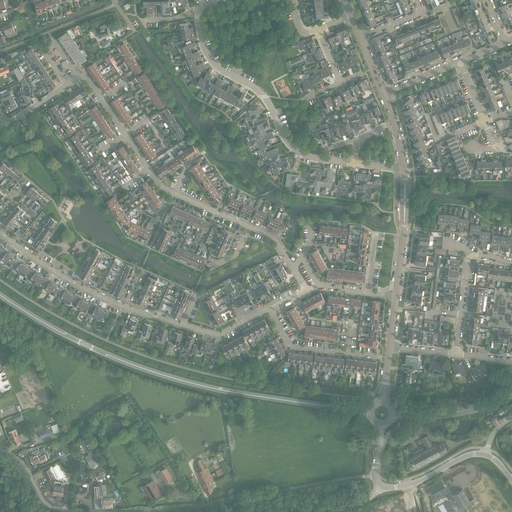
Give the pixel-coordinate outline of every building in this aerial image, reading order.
[(37,13),(43,11),(38,0),(35,0),(37,3),(34,4),(37,13)] [(38,0),(43,11),(48,9),(45,1),(42,2),(41,0),(38,0)] [(46,0),(45,1),(48,9),(53,7),(50,0),(46,0)] [(480,6),(478,0),(465,5),(466,8),(472,5),(473,8),(480,6)] [(360,4),(362,10),(369,7),(367,1),(360,4)] [(403,12),(410,10),(408,4),(400,7),(403,12)] [(501,7),(503,12),(510,9),(510,10),(511,8),(511,6),(509,7),(508,4),(501,7)] [(469,14),(470,16),(483,11),(480,6),(473,8),(475,12),(469,14)] [(364,15),(371,12),(369,7),(362,10),(364,15)] [(511,15),(511,14),(510,10),(510,9),(503,12),(505,18),(511,15)] [(478,19),(485,17),(483,11),(470,16),(471,19),(477,17),(478,19)] [(364,15),(366,21),(374,18),(371,12),(364,15)] [(473,25),(474,27),(487,22),(485,17),(478,19),(479,23),(473,25)] [(376,21),(376,19),(374,18),(366,21),(369,27),(376,24),(376,22),(376,21)] [(441,23),(440,21),(439,19),(433,21),(436,28),(442,26),(441,23)] [(433,21),(427,23),(430,30),(436,28),(433,21)] [(482,31),(489,28),(487,22),(474,27),(475,30),(481,28),(482,31)] [(15,31),(12,23),(3,26),(5,33),(5,35),(6,35),(7,38),(17,34),(16,30),(15,31)] [(179,24),(180,32),(193,30),(193,27),(189,28),(188,23),(179,24)] [(430,30),(427,23),(422,26),(425,33),(430,30)] [(419,35),(425,33),(422,26),(416,28),(419,35)] [(335,31),(336,33),(340,41),(339,41),(341,44),(342,44),(344,48),(347,47),(345,42),(344,43),(344,41),(349,39),(344,27),(335,31)] [(95,32),(90,34),(92,39),(95,38),(96,39),(102,37),(109,34),(107,28),(99,31),(100,31),(97,32),(98,34),(96,35),(95,32)] [(416,28),(411,30),(414,37),(419,35),(416,28)] [(475,38),(476,40),(491,33),(489,28),(482,31),(484,34),(481,35),(475,38)] [(190,38),(190,33),(194,32),(193,30),(180,32),(181,39),(190,38)] [(408,40),(414,37),(411,30),(405,32),(408,40)] [(70,55),(71,56),(72,56),(74,59),(73,59),(74,61),(75,60),(77,63),(76,64),(77,65),(86,59),(68,32),(59,38),(62,41),(61,42),(62,43),(62,42),(65,46),(64,46),(65,47),(66,47),(68,50),(67,50),(68,52),(68,51),(71,54),(70,55)] [(405,32),(400,35),(403,42),(408,40),(405,32)] [(334,53),(337,52),(336,48),(334,44),(339,41),(340,41),(336,33),(327,36),(332,50),(334,53)] [(487,42),(494,39),(491,33),(476,40),(473,41),(474,42),(477,41),(477,42),(483,40),(486,39),(487,42)] [(397,44),(403,42),(400,35),(394,37),(397,44)] [(371,39),(374,45),(381,41),(379,36),(371,39)] [(469,38),(463,40),(466,47),(472,45),(469,38)] [(300,50),(305,48),(307,53),(316,49),(312,40),(306,43),(304,39),(297,42),(300,50)] [(457,42),(460,50),(466,47),(463,40),(457,42)] [(374,45),(376,50),(383,47),(381,41),(374,45)] [(194,42),(180,48),(182,54),(180,55),(190,51),(189,47),(195,45),(194,42)] [(457,42),(452,45),(455,52),(460,50),(457,42)] [(117,48),(120,52),(127,47),(124,43),(117,48)] [(452,45),(446,47),(449,54),(455,52),(452,45)] [(130,52),(127,47),(120,52),(123,57),(130,52)] [(385,52),(383,47),(376,50),(378,56),(385,52)] [(443,56),(449,54),(446,47),(440,49),(443,56)] [(20,53),(22,55),(24,58),(23,58),(24,60),(34,53),(31,49),(27,52),(25,49),(20,53)] [(318,49),(316,49),(307,53),(305,54),(305,55),(303,56),(304,58),(306,57),(306,58),(311,56),(313,61),(322,58),(318,49)] [(350,66),(359,63),(353,49),(349,51),(351,56),(347,58),(350,66)] [(192,53),(190,51),(180,55),(183,60),(199,54),(198,51),(192,53)] [(437,51),(431,53),(434,60),(440,58),(437,51)] [(123,61),(124,63),(133,56),(130,52),(123,57),(125,59),(123,61)] [(380,61),(388,58),(385,52),(378,56),(380,61)] [(29,60),(30,63),(38,58),(34,53),(24,60),(26,62),(29,60)] [(429,62),(434,60),(431,53),(426,55),(429,62)] [(194,59),(200,57),(199,54),(183,60),(183,61),(185,60),(187,65),(195,62),(194,59)] [(351,68),(350,66),(347,58),(345,54),(341,56),(344,61),(338,63),(341,72),(351,68)] [(423,65),(429,62),(426,55),(420,58),(423,65)] [(127,67),(129,65),(129,66),(136,61),(133,56),(124,63),(127,67)] [(32,65),(29,67),(30,69),(41,62),(38,58),(30,63),(32,65)] [(390,64),(388,58),(380,61),(383,67),(390,64)] [(417,67),(423,65),(420,58),(414,60),(417,67)] [(508,68),(509,70),(508,70),(509,74),(510,74),(511,77),(511,76),(511,73),(506,58),(503,59),(504,62),(501,63),(504,70),(508,68)] [(414,60),(409,62),(412,69),(417,67),(414,60)] [(129,66),(132,70),(139,65),(136,61),(129,66)] [(35,69),(36,72),(44,67),(41,62),(30,69),(24,73),(26,76),(29,74),(29,73),(32,71),(35,69)] [(94,62),(88,67),(91,72),(98,67),(94,62)] [(187,65),(189,71),(204,65),(202,62),(196,65),(195,62),(187,65)] [(320,64),(322,69),(317,71),(320,79),(321,79),(329,76),(324,62),(320,64)] [(406,72),(412,69),(409,62),(403,65),(406,72)] [(500,72),(504,70),(501,63),(498,64),(497,62),(494,63),(496,65),(495,65),(500,77),(503,77),(501,73),(500,72)] [(385,72),(392,69),(390,64),(383,67),(385,72)] [(6,73),(9,71),(7,65),(0,67),(0,75),(3,74),(4,75),(7,74),(6,73)] [(135,74),(142,70),(139,65),(132,70),(135,74)] [(199,71),(205,68),(204,65),(189,71),(192,77),(200,74),(199,71)] [(16,82),(23,78),(17,67),(10,71),(16,82)] [(35,76),(36,78),(47,71),(44,67),(36,72),(38,74),(35,76)] [(91,72),(94,76),(101,72),(98,67),(91,72)] [(477,74),(474,75),(475,77),(485,73),(483,67),(476,70),(477,74)] [(314,74),(309,76),(309,77),(312,85),(321,81),(321,79),(320,79),(317,71),(316,68),(312,69),(314,74)] [(385,72),(387,78),(395,75),(392,69),(385,72)] [(41,78),(42,80),(50,75),(47,71),(36,78),(37,80),(41,78)] [(312,85),(309,77),(309,76),(308,73),(307,71),(304,72),(305,74),(304,75),(306,80),(301,82),(304,90),(313,87),(312,85)] [(94,76),(97,81),(104,76),(101,72),(94,76)] [(137,77),(140,82),(147,78),(144,73),(137,77)] [(196,85),(202,88),(209,75),(206,73),(203,79),(200,77),(196,85)] [(479,78),(480,82),(487,79),(485,73),(475,77),(476,79),(479,78)] [(44,83),(41,85),(42,87),(53,80),(50,75),(42,80),(44,83)] [(209,75),(202,88),(207,91),(211,83),(209,82),(212,76),(209,75)] [(390,83),(397,80),(395,75),(387,78),(390,83)] [(107,80),(104,76),(97,81),(100,85),(107,80)] [(140,82),(143,87),(150,82),(147,78),(140,82)] [(207,91),(213,94),(220,81),(217,79),(214,85),(211,83),(207,91)] [(366,79),(356,83),(357,84),(360,92),(362,96),(365,94),(363,90),(369,87),(366,79)] [(453,80),(452,80),(456,89),(461,87),(457,79),(454,81),(453,80)] [(480,88),(490,85),(487,79),(480,82),(482,85),(479,86),(480,88)] [(56,85),(53,80),(42,87),(43,89),(47,87),(48,89),(47,90),(49,93),(53,90),(52,87),(56,85)] [(110,85),(107,80),(100,85),(103,90),(110,85)] [(24,88),(17,92),(20,99),(21,98),(23,102),(28,99),(26,96),(32,93),(28,86),(29,86),(26,81),(23,83),(22,83),(24,88)] [(220,81),(213,94),(218,97),(223,89),(220,88),(223,82),(220,81)] [(146,91),(153,87),(150,82),(143,87),(146,91)] [(349,89),(351,96),(352,98),(353,101),(356,99),(354,95),(360,92),(357,84),(348,88),(348,89),(349,89)] [(218,97),(224,100),(231,87),(228,85),(225,91),(223,89),(218,97)] [(484,90),(485,93),(492,90),(490,85),(480,88),(481,91),(484,90)] [(89,95),(88,93),(83,86),(78,89),(83,96),(85,100),(87,98),(86,97),(89,95)] [(12,97),(15,96),(10,87),(7,88),(9,92),(3,96),(4,98),(1,99),(7,110),(16,104),(12,97)] [(156,91),(153,87),(146,91),(149,96),(156,91)] [(229,103),(233,96),(234,95),(231,94),(234,88),(231,87),(224,100),(229,103)] [(85,100),(83,96),(78,89),(74,92),(79,100),(82,98),(84,101),(85,100)] [(340,95),(341,96),(343,103),(344,106),(348,105),(346,100),(352,98),(351,96),(349,89),(348,89),(339,93),(340,95)] [(485,100),(494,96),(492,90),(485,93),(486,96),(484,97),(485,100)] [(149,96),(152,100),(159,96),(156,91),(149,96)] [(236,97),(234,95),(233,96),(229,103),(235,106),(242,92),(240,91),(236,97)] [(69,95),(70,96),(76,105),(78,104),(80,102),(79,100),(74,92),(69,95)] [(242,100),(245,94),(242,92),(235,106),(241,109),(245,101),(242,100)] [(422,103),(427,101),(423,93),(420,94),(420,93),(419,94),(422,103)] [(76,105),(70,96),(69,95),(65,98),(70,106),(73,104),(75,107),(76,105)] [(343,103),(341,96),(340,95),(331,98),(333,104),(336,111),(339,110),(337,105),(343,103)] [(162,100),(159,96),(152,100),(155,105),(162,100)] [(333,104),(331,98),(330,96),(321,100),(326,113),(329,111),(327,107),(333,104)] [(488,101),(490,104),(497,101),(494,96),(485,100),(486,102),(488,101)] [(114,107),(121,102),(118,98),(111,102),(114,107)] [(403,104),(407,109),(412,105),(414,103),(410,99),(407,100),(405,102),(403,104)] [(158,109),(165,105),(162,100),(155,105),(158,109)] [(373,107),(367,110),(371,118),(380,114),(375,101),(372,103),(373,107)] [(492,110),(499,107),(497,101),(490,104),(491,108),(488,109),(489,111),(492,110)] [(114,107),(117,111),(124,107),(121,102),(114,107)] [(466,113),(470,111),(467,103),(463,104),(462,104),(466,113)] [(47,110),(51,114),(59,109),(56,104),(47,110)] [(416,110),(412,105),(407,109),(405,111),(409,115),(409,116),(413,112),(414,112),(416,110)] [(96,106),(89,111),(92,115),(99,111),(96,106)] [(250,116),(252,121),(257,119),(255,114),(261,112),(259,106),(248,111),(250,116)] [(124,107),(117,111),(120,116),(127,111),(124,107)] [(160,113),(164,120),(172,114),(167,107),(160,113)] [(367,110),(367,107),(363,109),(365,113),(359,115),(363,124),(372,120),(371,118),(367,110)] [(61,111),(59,109),(51,114),(54,119),(64,112),(63,110),(61,111)] [(92,115),(95,120),(102,115),(99,111),(92,115)] [(120,116),(123,120),(130,116),(127,111),(120,116)] [(64,112),(54,119),(57,123),(65,118),(62,113),(64,112)] [(416,114),(414,112),(413,112),(409,116),(409,115),(406,118),(410,122),(415,118),(418,116),(420,114),(418,112),(416,114)] [(364,126),(363,124),(359,115),(358,113),(355,115),(357,119),(351,122),(354,130),(364,126)] [(437,114),(438,117),(439,120),(440,123),(441,123),(445,121),(442,113),(438,115),(438,114),(437,114)] [(169,126),(176,121),(172,114),(164,120),(169,126)] [(102,115),(95,120),(98,124),(105,120),(102,115)] [(126,125),(133,120),(130,116),(123,120),(126,125)] [(242,126),(247,124),(249,129),(251,128),(254,127),(252,121),(250,116),(239,120),(241,124),(242,126)] [(332,138),(341,134),(338,127),(336,121),(334,116),(332,117),(334,122),(332,122),(334,127),(329,129),(331,136),(332,138)] [(419,123),(416,118),(418,116),(415,118),(410,122),(408,124),(412,128),(412,129),(417,125),(419,123)] [(57,123),(60,128),(68,122),(68,120),(67,119),(66,119),(65,118),(57,123)] [(341,134),(342,135),(351,131),(346,118),(342,120),(344,124),(338,127),(341,134)] [(507,127),(508,126),(506,119),(501,119),(496,122),(500,133),(506,131),(505,128),(507,127)] [(98,124),(101,129),(108,124),(105,120),(98,124)] [(169,126),(173,133),(181,128),(176,121),(169,126)] [(257,126),(261,137),(266,134),(264,129),(270,127),(267,121),(257,126)] [(60,128),(63,132),(71,127),(68,122),(60,128)] [(101,129),(104,133),(111,129),(108,124),(101,129)] [(331,136),(329,129),(326,124),(323,125),(325,129),(315,133),(318,140),(321,138),(322,140),(331,136)] [(410,130),(414,135),(419,131),(421,129),(417,125),(412,129),(412,128),(410,130)] [(257,126),(254,127),(251,128),(254,133),(248,136),(250,141),(248,142),(261,137),(257,126)] [(74,131),(71,127),(63,132),(66,137),(74,131)] [(178,140),(185,134),(181,128),(173,133),(178,140)] [(114,133),(111,129),(104,133),(107,138),(114,133)] [(423,136),(419,131),(414,135),(411,137),(415,141),(416,142),(420,137),(421,138),(423,136)] [(266,134),(261,137),(265,147),(271,145),(269,140),(274,137),(272,132),(266,134)] [(135,137),(138,142),(145,137),(142,133),(135,137)] [(67,140),(70,144),(79,139),(79,137),(78,135),(77,135),(76,134),(67,140)] [(455,136),(446,140),(448,144),(456,141),(455,137),(456,137),(455,136)] [(148,142),(145,137),(138,142),(141,146),(148,142)] [(261,137),(248,142),(249,145),(252,144),(252,146),(258,144),(260,149),(263,148),(265,147),(261,137)] [(413,143),(417,148),(422,144),(424,143),(424,142),(421,138),(420,137),(416,142),(415,141),(413,143)] [(70,144),(74,149),(82,143),(79,139),(70,144)] [(141,146),(144,151),(151,146),(148,142),(141,146)] [(74,149),(77,153),(85,148),(82,143),(74,149)] [(424,151),(426,149),(428,147),(426,146),(425,147),(422,144),(424,143),(422,144),(417,148),(415,150),(419,154),(419,155),(424,151)] [(188,149),(193,156),(197,153),(193,145),(188,149)] [(114,151),(118,156),(125,151),(122,146),(114,151)] [(147,155),(154,151),(151,146),(144,151),(147,155)] [(86,148),(85,148),(77,153),(80,158),(88,152),(88,150),(87,149),(86,148)] [(267,159),(265,153),(263,148),(260,149),(258,150),(260,155),(255,158),(257,163),(259,167),(263,165),(261,161),(267,159)] [(188,159),(193,156),(188,149),(184,152),(188,159)] [(273,156),(275,162),(280,160),(280,159),(276,149),(265,153),(267,159),(273,156)] [(128,155),(125,151),(118,156),(121,160),(128,155)] [(157,155),(154,151),(147,155),(150,160),(157,155)] [(428,155),(424,151),(419,155),(419,154),(416,156),(421,161),(425,157),(426,157),(427,156),(428,155)] [(80,158),(83,162),(91,157),(88,152),(80,158)] [(184,162),(188,159),(184,152),(179,155),(184,162)] [(121,160),(118,162),(122,166),(124,165),(131,159),(128,155),(121,160)] [(179,155),(174,158),(179,165),(184,162),(179,155)] [(418,163),(423,168),(431,160),(427,156),(426,157),(425,157),(421,161),(418,163)] [(91,157),(83,162),(86,167),(94,161),(91,157)] [(280,160),(275,162),(277,167),(278,167),(283,165),(285,170),(290,168),(286,157),(280,159),(280,160)] [(175,168),(179,165),(174,158),(170,161),(175,168)] [(124,165),(127,169),(134,164),(131,159),(124,165)] [(170,161),(165,164),(170,171),(175,168),(170,161)] [(190,168),(193,172),(201,167),(200,166),(198,162),(192,166),(190,168)] [(274,175),(280,172),(278,167),(277,167),(275,162),(262,167),(263,171),(264,173),(272,169),(274,175)] [(88,170),(91,174),(99,169),(96,164),(88,170)] [(130,174),(138,169),(134,164),(127,169),(130,174)] [(166,174),(170,171),(165,164),(161,167),(166,174)] [(7,167),(2,174),(6,177),(12,170),(7,167)] [(161,177),(166,174),(161,167),(156,170),(161,177)] [(196,177),(204,172),(202,168),(201,167),(193,172),(196,177)] [(315,180),(321,181),(321,175),(322,169),(310,168),(310,174),(316,174),(315,180)] [(99,169),(91,174),(94,179),(102,173),(99,169)] [(6,177),(10,181),(16,174),(12,170),(6,177)] [(327,176),(321,175),(321,181),(332,182),(334,171),(328,170),(327,176)] [(469,171),(470,170),(469,170),(460,173),(462,178),(470,174),(469,171)] [(206,175),(204,172),(196,177),(199,181),(207,176),(206,175)] [(94,179),(97,183),(105,178),(102,173),(94,179)] [(14,184),(20,178),(16,174),(10,181),(14,184)] [(292,181),(297,181),(298,180),(298,175),(287,174),(285,185),(291,186),(292,181)] [(337,186),(343,186),(349,187),(350,181),(344,181),(345,175),(339,174),(337,186)] [(367,181),(368,175),(356,174),(355,179),(361,180),(361,186),(366,187),(367,181)] [(202,186),(210,181),(208,177),(207,176),(199,181),(202,186)] [(367,181),(366,187),(378,188),(379,176),(374,176),(373,181),(367,181)] [(105,178),(97,183),(100,188),(108,182),(105,178)] [(309,179),(309,182),(309,185),(314,186),(313,192),(317,192),(316,195),(319,195),(321,181),(315,180),(309,179)] [(302,187),(308,188),(309,185),(309,182),(298,180),(297,181),(296,192),(302,193),(302,187)] [(139,188),(141,191),(149,186),(146,181),(136,187),(138,190),(139,188)] [(202,186),(205,190),(213,185),(212,184),(210,181),(202,186)] [(332,185),(332,182),(321,181),(319,195),(323,196),(324,193),(325,193),(326,188),(331,188),(332,185)] [(100,188),(103,192),(111,186),(108,182),(100,188)] [(208,195),(216,189),(214,186),(213,185),(205,190),(208,195)] [(336,197),(342,197),(343,186),(337,186),(332,185),(331,188),(331,191),(337,191),(336,197)] [(354,185),(354,188),(354,191),(360,192),(359,197),(360,197),(359,200),(364,201),(365,198),(366,187),(361,186),(354,185)] [(103,192),(106,197),(115,191),(111,186),(103,192)] [(140,197),(141,198),(152,190),(149,186),(141,191),(144,195),(140,197)] [(348,193),(354,193),(354,191),(354,188),(349,187),(343,186),(342,197),(347,198),(348,193)] [(26,194),(30,197),(36,191),(31,187),(26,194)] [(371,193),(377,194),(378,188),(366,187),(365,198),(371,199),(371,193)] [(208,195),(211,199),(219,194),(218,193),(216,189),(208,195)] [(147,200),(155,194),(152,190),(141,198),(142,199),(145,197),(147,200)] [(30,197),(34,201),(40,194),(36,191),(30,197)] [(44,198),(40,194),(34,201),(38,204),(44,198)] [(109,206),(117,201),(116,198),(117,197),(115,194),(112,196),(113,197),(106,202),(109,206)] [(158,199),(155,194),(147,200),(150,204),(147,206),(158,199)] [(222,199),(220,195),(219,194),(211,199),(214,204),(218,201),(221,199),(222,199)] [(227,206),(232,209),(236,200),(229,197),(226,204),(227,205),(227,206)] [(38,204),(42,208),(48,201),(44,198),(38,204)] [(158,206),(161,203),(158,199),(147,206),(148,208),(151,206),(153,209),(158,206)] [(237,211),(237,209),(239,210),(242,203),(236,200),(232,209),(237,211)] [(109,206),(112,211),(124,203),(123,202),(120,204),(117,201),(109,206)] [(124,203),(112,211),(115,215),(123,210),(121,206),(124,204),(124,203)] [(239,212),(244,214),(248,205),(242,203),(239,210),(240,211),(239,212)] [(17,205),(14,210),(21,215),(23,217),(21,215),(24,211),(17,205)] [(248,205),(244,214),(249,216),(250,215),(251,216),(255,208),(248,205)] [(169,214),(174,216),(178,208),(173,206),(169,214)] [(260,211),(255,208),(251,216),(253,216),(252,218),(257,220),(263,207),(262,207),(260,211)] [(264,221),(267,214),(262,211),(264,208),(263,207),(257,220),(262,222),(262,221),(264,221)] [(178,208),(174,216),(179,218),(182,210),(178,208)] [(115,215),(118,220),(130,212),(129,211),(128,212),(125,209),(123,210),(115,215)] [(23,217),(21,215),(14,210),(10,214),(17,219),(19,221),(23,217)] [(179,218),(183,220),(187,212),(182,210),(179,218)] [(130,213),(130,212),(118,220),(121,224),(122,224),(125,227),(130,220),(133,218),(131,216),(129,214),(130,213)] [(187,212),(183,220),(188,222),(192,214),(187,212)] [(10,214),(7,218),(14,224),(17,219),(10,214)] [(188,222),(193,224),(196,217),(192,214),(188,222)] [(57,221),(49,217),(46,221),(54,226),(57,221)] [(196,217),(193,224),(197,226),(201,219),(196,217)] [(266,227),(271,229),(275,220),(268,217),(265,224),(267,225),(266,227)] [(10,228),(14,224),(7,218),(3,222),(10,228)] [(132,221),(130,220),(125,227),(128,230),(127,230),(132,233),(139,219),(138,218),(136,223),(132,221)] [(139,219),(132,233),(137,235),(141,226),(138,224),(140,219),(139,219)] [(197,226),(202,228),(206,221),(201,219),(197,226)] [(278,231),(281,233),(285,225),(275,220),(271,229),(276,231),(276,230),(278,230),(278,231)] [(46,221),(43,226),(51,230),(54,226),(46,221)] [(202,228),(207,231),(210,223),(206,221),(202,228)] [(137,235),(142,237),(149,222),(148,222),(146,228),(141,226),(137,235)] [(142,237),(147,240),(150,234),(151,231),(152,231),(147,229),(150,223),(149,222),(142,237)] [(43,226),(40,230),(48,235),(51,230),(43,226)] [(161,233),(170,237),(173,230),(170,229),(169,230),(164,228),(161,233)] [(227,231),(224,229),(222,234),(230,237),(232,232),(227,231)] [(45,239),(48,235),(40,230),(37,235),(45,239)] [(161,233),(159,238),(168,242),(170,237),(161,233)] [(222,234),(220,239),(228,242),(230,237),(222,234)] [(37,235),(34,239),(42,244),(45,239),(37,235)] [(42,244),(34,239),(32,238),(31,237),(29,239),(33,241),(31,244),(39,249),(42,244)] [(159,238),(157,242),(166,246),(168,242),(159,238)] [(220,239),(218,243),(225,247),(228,242),(220,239)] [(155,247),(164,251),(166,246),(157,242),(155,247)] [(216,248),(223,251),(225,247),(218,243),(216,248)] [(173,255),(178,257),(182,248),(177,246),(173,255)] [(8,250),(5,248),(0,255),(0,258),(5,261),(3,263),(4,264),(12,254),(7,251),(8,250)] [(96,248),(93,253),(101,257),(104,252),(96,248)] [(187,250),(182,248),(178,257),(183,259),(187,250)] [(221,256),(223,251),(216,248),(213,255),(215,256),(216,254),(221,256)] [(308,254),(310,258),(318,254),(316,249),(309,253),(308,254)] [(183,259),(187,261),(191,252),(187,250),(183,259)] [(191,252),(187,261),(192,263),(196,254),(191,252)] [(91,258),(99,262),(101,257),(93,253),(91,258)] [(10,270),(11,270),(19,259),(16,257),(12,254),(4,264),(6,265),(7,263),(12,267),(10,270)] [(192,263),(197,265),(201,257),(196,254),(192,263)] [(313,263),(320,258),(318,254),(310,258),(313,263)] [(202,268),(206,259),(201,257),(197,265),(202,268)] [(91,258),(88,263),(96,267),(99,262),(91,258)] [(313,263),(315,267),(323,263),(320,258),(313,263)] [(19,272),(18,273),(19,274),(26,264),(22,261),(19,259),(11,270),(12,271),(14,268),(19,272)] [(86,267),(93,272),(96,267),(88,263),(86,267)] [(318,271),(325,267),(323,263),(315,267),(318,271)] [(21,273),(27,278),(34,269),(31,267),(30,267),(26,264),(19,274),(20,275),(21,273)] [(123,269),(131,272),(133,267),(125,264),(123,269)] [(268,268),(273,276),(284,270),(283,267),(282,267),(280,265),(276,267),(274,264),(268,268)] [(86,267),(83,272),(91,276),(93,272),(86,267)] [(34,282),(33,283),(34,284),(40,274),(36,271),(36,270),(34,269),(27,278),(34,282)] [(123,269),(121,274),(129,277),(131,272),(123,269)] [(284,282),(282,278),(287,276),(285,274),(286,273),(284,270),(273,276),(278,285),(284,282)] [(80,277),(88,281),(91,276),(83,272),(80,277)] [(36,283),(42,287),(48,278),(45,276),(45,277),(40,274),(34,284),(35,285),(36,283)] [(118,278),(126,282),(129,277),(121,274),(118,278)] [(146,282),(154,285),(158,277),(150,274),(149,277),(148,276),(146,282)] [(49,291),(48,293),(49,294),(55,283),(51,281),(51,280),(48,278),(42,287),(49,291)] [(118,278),(116,283),(124,287),(126,282),(118,278)] [(267,281),(258,286),(265,298),(268,296),(268,295),(270,293),(268,289),(271,288),(267,281)] [(146,282),(144,286),(152,290),(154,285),(146,282)] [(60,286),(55,283),(49,294),(50,294),(51,293),(58,296),(63,287),(60,285),(60,286)] [(114,288),(122,292),(124,287),(116,283),(114,288)] [(144,286),(142,291),(150,295),(152,290),(144,286)] [(258,286),(250,291),(253,297),(256,295),(258,300),(261,298),(261,300),(265,298),(258,286)] [(64,302),(65,301),(70,292),(66,289),(63,287),(58,296),(64,300),(63,302),(64,302)] [(120,297),(122,292),(114,288),(112,293),(120,297)] [(179,294),(188,298),(190,293),(182,289),(179,294)] [(147,300),(150,295),(142,291),(139,296),(147,300)] [(250,291),(241,295),(247,307),(251,305),(250,304),(252,303),(250,299),(253,297),(250,291)] [(75,295),(70,292),(65,301),(64,302),(66,303),(67,301),(73,305),(78,295),(75,294),(75,295)] [(320,293),(315,295),(320,303),(324,301),(320,293)] [(179,294),(177,298),(186,302),(188,298),(179,294)] [(79,310),(80,311),(86,300),(81,298),(81,297),(78,295),(73,305),(80,308),(79,310)] [(244,309),(247,307),(241,295),(232,300),(236,307),(239,305),(241,309),(243,308),(244,309)] [(315,306),(320,303),(315,295),(311,298),(315,306)] [(137,301),(145,305),(147,300),(139,296),(137,301)] [(205,301),(203,302),(206,306),(214,302),(211,296),(204,299),(205,301)] [(175,303),(184,307),(186,302),(177,298),(175,303)] [(311,298),(306,300),(311,308),(315,306),(311,298)] [(81,312),(82,310),(89,313),(94,303),(91,302),(90,303),(86,300),(80,311),(81,312)] [(306,310),(311,308),(306,300),(302,303),(304,307),(303,307),(302,305),(300,306),(303,313),(307,311),(306,310)] [(217,308),(214,302),(206,306),(208,311),(209,311),(210,312),(217,308)] [(95,318),(96,319),(101,308),(96,306),(97,305),(94,303),(89,313),(96,316),(95,318)] [(182,312),(184,307),(175,303),(173,308),(182,312)] [(286,311),(288,316),(296,312),(293,307),(286,311)] [(106,309),(106,310),(101,308),(96,319),(97,319),(98,318),(105,321),(110,311),(106,309)] [(171,313),(180,316),(182,312),(173,308),(171,313)] [(209,314),(212,319),(220,314),(217,308),(210,312),(211,313),(209,314)] [(290,320),(298,316),(296,312),(288,316),(290,320)] [(216,323),(217,324),(224,321),(220,314),(212,319),(214,323),(216,323)] [(290,320),(293,325),(301,321),(298,316),(290,320)] [(130,319),(127,326),(124,324),(121,333),(124,334),(125,331),(128,332),(129,329),(133,331),(137,321),(130,319)] [(258,320),(259,322),(263,330),(266,328),(268,333),(271,331),(264,319),(261,321),(260,319),(259,320),(258,320)] [(295,329),(303,325),(301,321),(293,325),(295,329)] [(265,334),(263,330),(259,322),(256,324),(255,322),(254,323),(252,323),(253,325),(258,333),(261,331),(263,335),(265,334)] [(142,332),(139,331),(137,337),(143,338),(144,334),(149,336),(152,326),(145,323),(142,332)] [(247,326),(248,328),(252,336),(256,334),(258,338),(260,337),(258,333),(253,325),(250,326),(250,325),(249,326),(248,325),(247,326)] [(160,339),(165,340),(168,330),(160,328),(158,336),(155,335),(153,341),(159,342),(160,339)] [(243,330),(243,331),(247,338),(250,337),(253,341),(255,340),(252,336),(248,328),(245,329),(245,328),(243,329),(243,328),(242,329),(243,330)] [(171,342),(179,344),(182,334),(174,332),(173,336),(170,335),(168,343),(171,344),(171,342)] [(236,336),(237,338),(242,346),(245,344),(247,348),(249,347),(247,343),(243,335),(240,337),(239,336),(238,336),(236,336)] [(190,348),(189,352),(194,353),(197,344),(193,343),(194,338),(187,336),(184,347),(190,348)] [(267,350),(271,348),(279,343),(278,340),(279,340),(278,338),(278,337),(268,342),(270,345),(266,348),(267,350)] [(240,347),(242,351),(244,350),(242,346),(237,338),(234,340),(234,338),(233,339),(232,339),(231,339),(232,341),(237,349),(240,347)] [(365,341),(365,347),(373,348),(373,345),(376,345),(377,340),(369,339),(368,342),(365,341)] [(202,351),(206,352),(209,342),(203,340),(201,346),(197,345),(195,353),(201,355),(202,351)] [(226,342),(227,344),(231,352),(234,350),(237,354),(239,353),(237,349),(232,341),(229,342),(229,341),(227,342),(227,341),(226,342)] [(215,358),(217,350),(213,349),(214,343),(209,342),(206,352),(209,353),(208,357),(215,358)] [(270,355),(274,353),(282,348),(280,345),(282,345),(281,343),(281,342),(279,343),(271,348),(273,351),(269,353),(270,355)] [(231,357),(233,356),(231,352),(227,344),(224,345),(223,344),(222,345),(222,344),(221,345),(222,346),(222,347),(226,355),(229,353),(231,357)] [(284,347),(282,348),(274,353),(276,356),(271,358),(273,360),(274,360),(275,363),(278,361),(277,358),(285,354),(283,351),(284,350),(284,349),(284,347)] [(295,367),(296,362),(299,363),(300,354),(300,352),(299,352),(298,352),(297,353),(294,353),(293,362),(292,367),(295,367)] [(413,365),(413,369),(419,370),(420,362),(417,361),(418,357),(406,355),(405,364),(413,365)] [(432,374),(443,375),(444,367),(439,366),(439,362),(430,361),(429,370),(432,371),(432,374)] [(460,372),(461,375),(466,372),(462,362),(457,364),(456,361),(451,363),(455,374),(460,372)] [(486,373),(487,372),(484,364),(472,369),(472,371),(470,372),(473,380),(476,379),(475,377),(483,374),(486,373)] [(410,372),(413,372),(413,369),(407,369),(407,371),(403,371),(401,382),(409,383),(410,372)] [(499,414),(500,413),(499,413),(498,411),(494,414),(495,416),(491,420),(495,425),(508,416),(505,412),(500,416),(499,414)] [(50,424),(44,427),(45,430),(38,433),(41,439),(60,430),(58,426),(52,429),(50,424)] [(16,430),(9,432),(12,441),(13,440),(15,444),(21,442),(20,441),(30,439),(32,443),(36,441),(32,432),(27,434),(22,433),(18,436),(16,430)] [(440,455),(440,454),(446,451),(442,443),(436,447),(435,444),(432,446),(427,435),(420,439),(424,448),(428,446),(429,447),(412,456),(418,467),(440,455)] [(88,439),(83,442),(89,455),(95,452),(88,439)] [(40,456),(38,457),(40,460),(40,462),(49,458),(46,450),(45,451),(43,448),(39,449),(41,453),(42,455),(40,456)] [(33,456),(30,457),(33,463),(40,460),(38,457),(40,456),(42,455),(41,453),(39,449),(31,453),(33,456)] [(98,460),(96,457),(88,462),(90,467),(101,462),(99,460),(98,460)] [(211,482),(213,481),(209,473),(207,468),(205,469),(200,459),(196,461),(200,470),(197,471),(208,494),(213,491),(210,487),(213,486),(211,482)] [(215,472),(218,476),(225,473),(222,468),(215,472)] [(49,469),(44,471),(48,480),(53,477),(49,469)] [(162,476),(164,479),(166,482),(172,478),(166,469),(160,472),(159,470),(156,472),(159,478),(162,476)] [(187,476),(193,488),(198,485),(191,474),(187,476)] [(445,487),(441,480),(426,488),(430,495),(445,487)] [(53,493),(63,494),(64,486),(61,485),(62,482),(55,481),(53,493)] [(151,498),(161,493),(154,481),(144,486),(151,498)] [(103,496),(102,486),(100,486),(100,483),(93,487),(93,496),(97,496),(101,496),(103,496)] [(76,494),(87,495),(87,487),(76,487),(76,494)] [(459,507),(459,508),(470,502),(462,489),(452,495),(455,500),(453,501),(457,508),(459,507)] [(114,502),(113,502),(112,502),(112,498),(102,499),(102,508),(112,507),(114,506),(115,505),(115,503),(114,502)]
